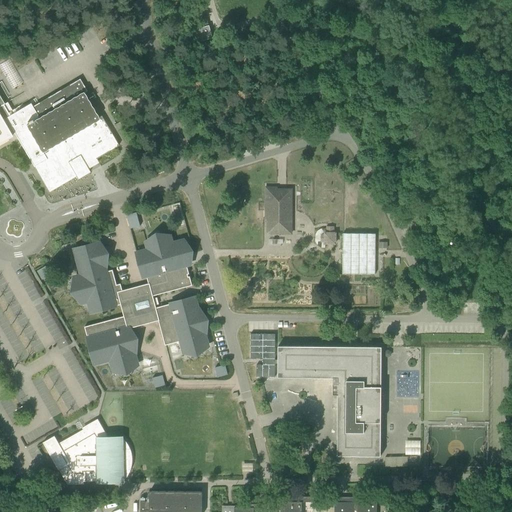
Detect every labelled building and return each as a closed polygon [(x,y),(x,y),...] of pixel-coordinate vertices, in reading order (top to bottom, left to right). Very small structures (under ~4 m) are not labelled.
[(211,0),(214,11),(258,1),(257,0),(211,0)] [(95,159),(108,151),(115,147),(112,143),(115,141),(101,116),(97,118),(82,93),(86,91),(85,89),(79,79),(32,106),(30,103),(18,110),(9,115),(4,118),(13,132),(33,167),(38,164),(53,189),(75,176),(77,179),(89,172),(83,161),(93,155),(95,159)] [(0,142),(6,139),(9,137),(11,136),(10,134),(13,132),(4,118),(9,115),(7,112),(5,109),(3,104),(4,104),(0,97),(0,142)] [(268,218),(268,233),(291,233),(291,189),(285,189),(285,191),(277,191),(277,189),(268,189),(268,204),(277,204),(277,218),(268,218)] [(136,212),(126,215),(130,229),(140,226),(136,212)] [(417,215),(403,221),(407,229),(421,223),(417,215)] [(322,235),(322,242),(325,242),(325,243),(335,243),(335,233),(334,233),(334,227),(327,227),(327,233),(325,233),(325,235),(322,235)] [(343,233),(343,274),(375,274),(375,233),(343,233)] [(180,341),(183,350),(184,349),(195,349),(195,350),(197,350),(196,349),(206,343),(207,343),(203,325),(201,325),(199,318),(201,318),(195,297),(156,307),(155,305),(159,304),(157,297),(153,298),(153,296),(192,285),(190,276),(188,277),(187,274),(189,274),(187,265),(190,264),(183,240),(172,243),(171,239),(170,239),(159,239),(158,238),(157,239),(148,245),(146,245),(147,249),(136,252),(141,269),(144,268),(148,283),(122,290),(120,284),(116,285),(112,270),(104,272),(98,251),(101,250),(99,243),(74,249),(81,275),(75,276),(78,289),(77,289),(77,291),(79,290),(82,303),(88,301),(91,312),(120,304),(123,316),(84,327),(87,336),(88,335),(89,338),(87,338),(94,364),(110,360),(112,368),(113,368),(125,368),(125,369),(126,368),(136,362),(137,362),(132,344),(131,344),(129,337),(130,337),(128,329),(158,321),(165,345),(180,341)] [(46,266),(37,271),(42,280),(51,274),(46,266)] [(273,336),(250,336),(250,360),(259,360),(259,363),(251,363),(251,379),(274,379),(273,336)] [(278,346),(278,377),(338,378),(338,384),(333,384),(333,395),(337,395),(337,456),(381,456),(381,347),(278,346)] [(225,365),(215,367),(217,377),(227,375),(225,365)] [(162,375),(152,378),(155,388),(165,385),(162,375)] [(129,448),(124,448),(123,436),(107,436),(97,419),(82,427),(83,429),(59,443),(54,435),(43,442),(58,469),(59,469),(67,484),(83,484),(83,481),(97,481),(97,483),(124,483),(124,470),(130,470),(131,468),(131,465),(132,463),(132,458),(131,454),(131,451),(129,448)] [(405,439),(405,454),(420,455),(420,440),(405,439)] [(385,457),(385,467),(407,466),(407,456),(385,457)] [(201,511),(202,492),(150,491),(150,501),(146,501),(146,492),(140,492),(139,511),(375,511),(376,502),(358,502),(358,497),(353,497),(353,502),(335,502),(334,511),(301,511),(302,501),(282,501),(282,506),(274,506),(274,504),(250,504),(250,507),(234,507),(234,509),(231,509),(226,509),(224,509),(223,511),(201,511)]
